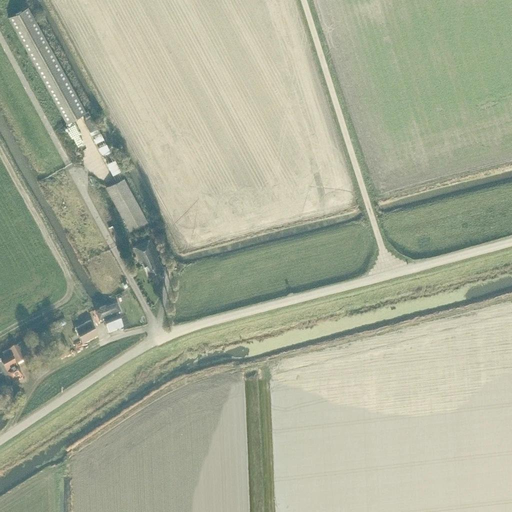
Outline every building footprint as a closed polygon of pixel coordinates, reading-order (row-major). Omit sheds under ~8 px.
[(66,122),(86,111),(28,5),(8,16),(66,122)] [(147,221),(132,192),(123,177),(105,186),(129,230),(147,221)] [(142,262),(148,274),(163,266),(156,254),(158,253),(149,237),(132,246),(141,262),(142,262)] [(99,313),(100,314),(95,316),(99,326),(117,318),(122,316),(118,307),(112,309),(106,312),(105,310),(99,313)] [(110,324),(115,335),(128,329),(123,318),(110,324)] [(75,331),(74,331),(82,346),(97,338),(89,323),(84,326),(81,321),(73,325),(75,331)] [(11,358),(12,357),(17,366),(25,362),(22,357),(28,354),(24,346),(17,349),(16,347),(10,351),(9,350),(2,354),(6,361),(0,364),(0,362),(0,373),(1,373),(3,375),(6,373),(12,384),(22,378),(17,369),(11,358)]
